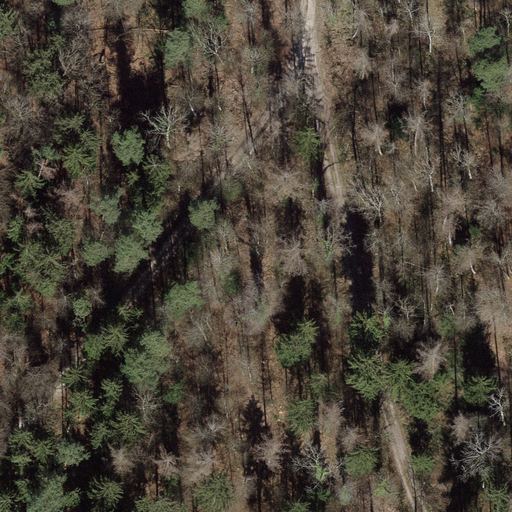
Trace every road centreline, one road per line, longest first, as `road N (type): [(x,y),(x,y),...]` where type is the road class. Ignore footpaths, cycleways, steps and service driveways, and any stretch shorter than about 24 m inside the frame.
road 1 (track): [(304,0),(303,75),(107,329),(0,451)]
road 2 (track): [(422,511),(303,75)]
